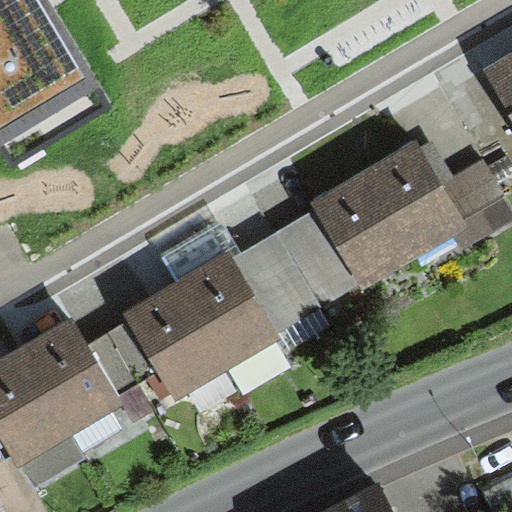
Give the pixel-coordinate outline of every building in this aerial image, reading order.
[(52,0),(0,0),(0,140),(101,82),(86,57),(52,0)] [(96,5),(75,18),(110,74),(131,61),(96,5)] [(511,61),(484,77),(511,125),(511,61)] [(441,191),(455,182),(434,146),(419,154),(441,191)] [(417,150),(366,180),(416,266),(455,244),(468,236),(441,191),(419,154),(417,150)] [(455,182),(441,191),(468,236),(455,244),(463,256),(511,227),(511,211),(484,165),(455,182)] [(416,266),(366,180),(312,211),(315,215),(358,289),(363,297),(416,266)] [(358,289),(315,215),(278,236),(321,311),(358,289)] [(321,311),(278,236),(232,265),(275,338),(321,311)] [(230,262),(179,292),(229,378),(280,348),(275,338),(232,265),(230,262)] [(229,378),(179,292),(125,323),(128,327),(152,369),(175,409),(229,378)] [(152,369),(128,327),(110,337),(111,339),(134,379),(152,369)] [(73,328),(22,358),(72,444),(123,414),(88,352),(73,328)] [(112,392),(134,379),(111,339),(88,352),(112,392)] [(72,444),(22,358),(0,370),(0,443),(18,475),(72,444)] [(322,511),(394,511),(379,483),(322,511)]
